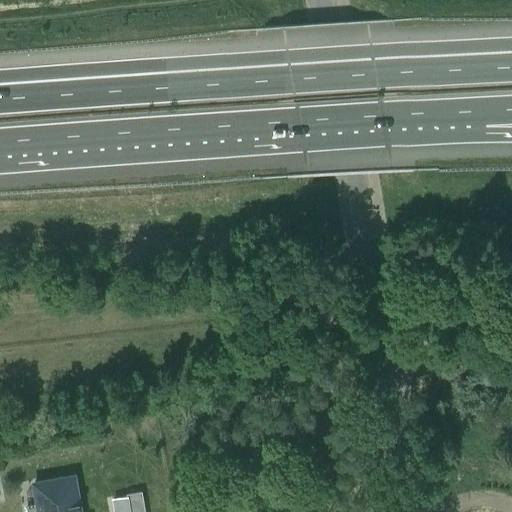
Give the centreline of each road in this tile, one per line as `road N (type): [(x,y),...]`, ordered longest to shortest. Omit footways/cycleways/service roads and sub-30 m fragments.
road 1 (unclassified): [(405,511),(320,0)]
road 2 (motorway): [(511,68),(0,100)]
road 3 (motorway): [(0,146),(488,113)]
